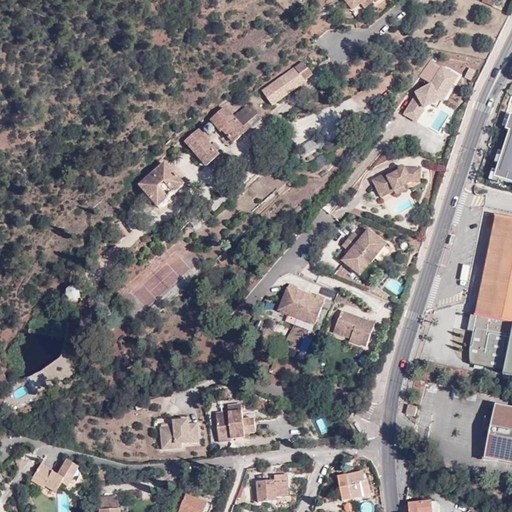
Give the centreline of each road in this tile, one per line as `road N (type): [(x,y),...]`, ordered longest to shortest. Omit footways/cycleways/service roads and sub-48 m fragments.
road 1 (secondary): [(390,417),(399,365),(474,132),(511,49)]
road 2 (residential): [(388,450),(128,468),(12,440)]
road 3 (residential): [(325,220),(248,308),(235,356),(271,388),(328,395),(390,417)]
